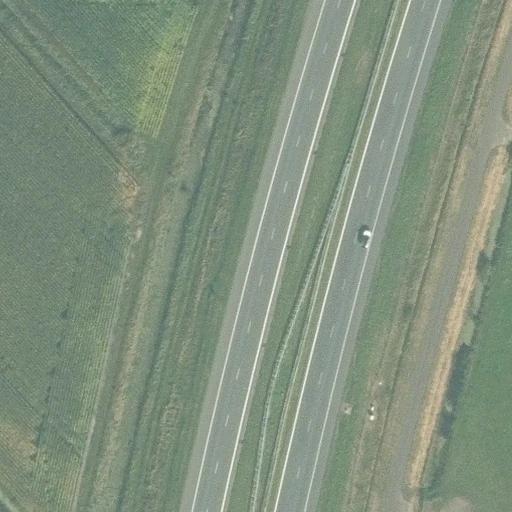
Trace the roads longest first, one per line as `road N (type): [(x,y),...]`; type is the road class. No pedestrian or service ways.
road 1 (motorway): [(343,0),(201,511)]
road 2 (motorway): [(299,511),(439,0)]
road 3 (unclassified): [(388,511),(511,48)]
